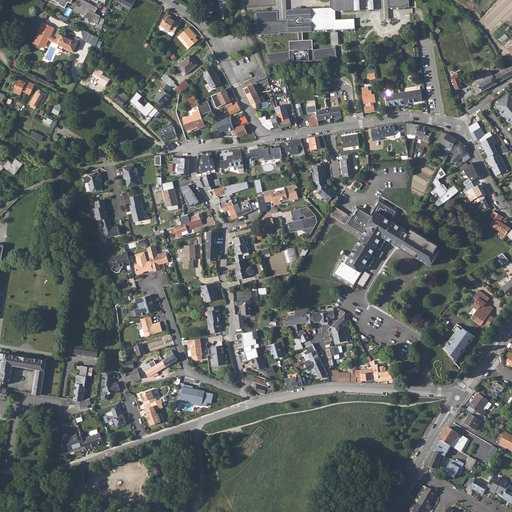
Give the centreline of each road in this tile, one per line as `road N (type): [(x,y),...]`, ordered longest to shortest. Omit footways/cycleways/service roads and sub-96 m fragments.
road 1 (residential): [(192,149),(194,179),(225,227),(221,278),(244,394)]
road 2 (residential): [(0,476),(43,477),(194,424)]
road 3 (residential): [(244,394),(186,366),(156,280)]
road 4 (residential): [(202,27),(265,135)]
road 5 (residential): [(335,388),(457,397)]
road 6 (residential): [(0,212),(64,174),(108,164)]
